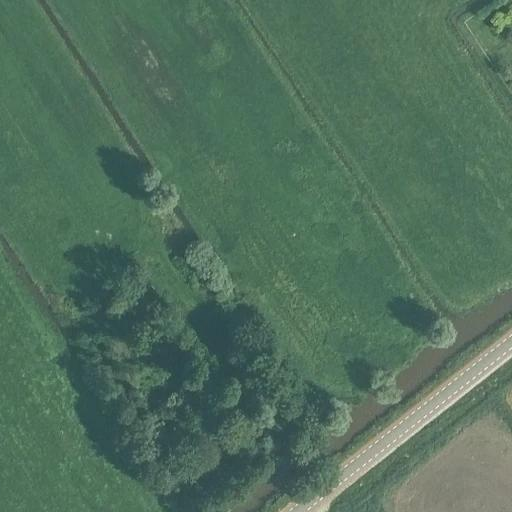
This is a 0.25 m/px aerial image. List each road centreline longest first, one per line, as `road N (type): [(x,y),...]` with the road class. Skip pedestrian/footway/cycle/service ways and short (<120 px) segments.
road 1 (unclassified): [(295,511),(511,342)]
road 2 (track): [(231,346),(250,391),(325,488)]
